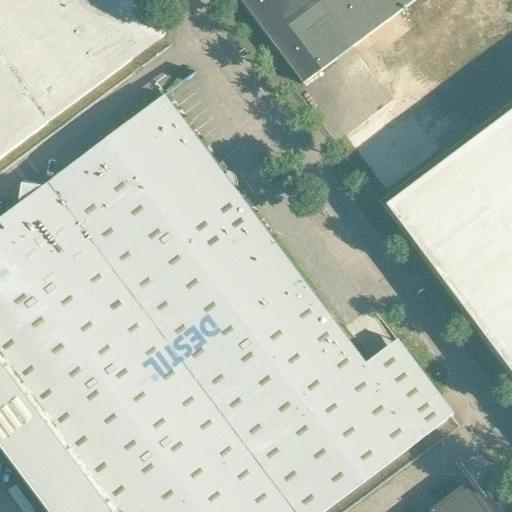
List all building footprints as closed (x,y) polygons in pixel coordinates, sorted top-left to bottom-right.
[(165,36),(137,0),(0,0),(0,158),(164,36),(165,36)] [(238,0),(301,83),(303,85),(353,48),(372,33),(391,19),(410,5),(416,0),(238,0)] [(435,0),(416,0),(410,5),(429,31),(448,17),(435,0)] [(464,0),(435,0),(448,17),(467,3),(464,0)] [(410,5),(391,19),(411,45),(429,31),(410,5)] [(391,19),(372,33),(392,60),(411,45),(391,19)] [(372,33),(353,48),(373,74),(392,60),(372,33)] [(511,47),(499,57),(511,74),(511,47)] [(511,74),(499,57),(479,73),(505,108),(511,102),(511,74)] [(479,73),(458,89),(484,124),(505,108),(479,73)] [(458,89),(437,104),(463,139),(484,124),(458,89)] [(323,511),(453,415),(440,398),(434,390),(402,414),(165,96),(111,137),(43,188),(38,188),(38,187),(38,186),(37,185),(37,184),(36,183),(35,183),(33,182),(31,182),(30,183),(29,183),(28,184),(28,185),(28,186),(23,185),(21,185),(20,207),(0,221),(0,450),(46,511),(323,511)] [(437,104),(417,120),(442,155),(463,139),(437,104)] [(511,113),(385,208),(385,209),(511,378),(511,113)] [(417,120),(396,136),(422,170),(442,155),(417,120)] [(396,136),(375,151),(401,186),(422,170),(396,136)] [(375,151),(354,167),(380,201),(401,186),(375,151)] [(485,511),(466,486),(464,487),(465,488),(437,508),(437,509),(433,511),(485,511)]
